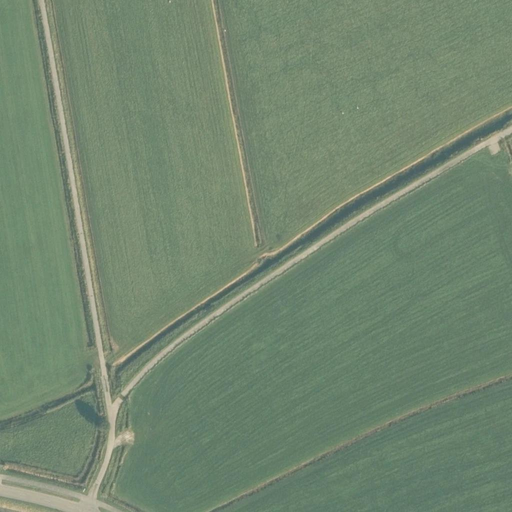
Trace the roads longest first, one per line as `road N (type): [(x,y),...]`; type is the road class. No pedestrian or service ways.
road 1 (unclassified): [(121,413),(154,364),(231,308),(511,142)]
road 2 (unclassified): [(121,413),(106,391),(41,0)]
